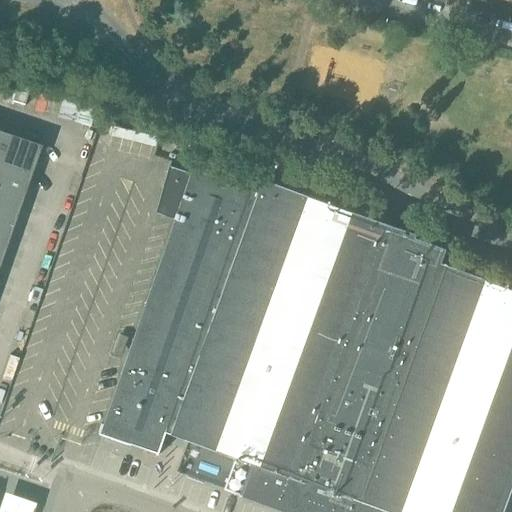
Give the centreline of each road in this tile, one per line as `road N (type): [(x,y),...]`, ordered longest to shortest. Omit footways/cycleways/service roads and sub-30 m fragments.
road 1 (tertiary): [(511,261),(368,175),(173,99),(60,1)]
road 2 (residential): [(511,36),(381,0)]
road 3 (unclassified): [(53,511),(61,489),(78,485),(154,511)]
